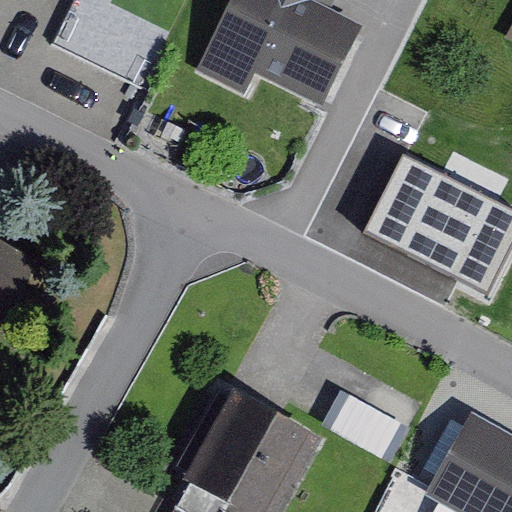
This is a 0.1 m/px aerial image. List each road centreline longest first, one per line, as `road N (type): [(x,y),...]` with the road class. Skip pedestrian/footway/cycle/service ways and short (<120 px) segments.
road 1 (residential): [(207,208),(36,511)]
road 2 (residential): [(207,208),(511,372)]
road 3 (residential): [(0,102),(207,208)]
